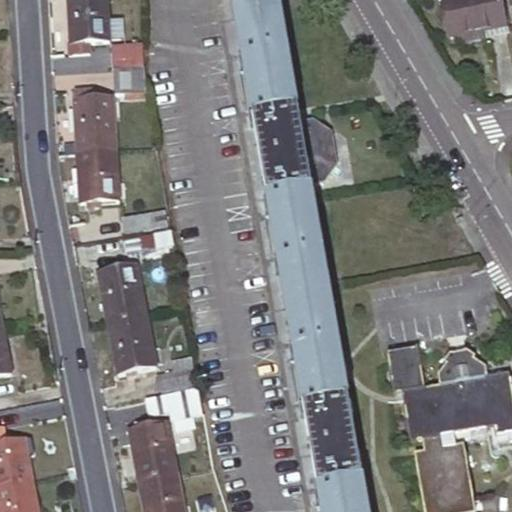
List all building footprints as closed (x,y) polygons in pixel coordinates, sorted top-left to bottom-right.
[(109,43),(106,0),(67,0),(70,45),(109,43)] [(231,0),(235,23),(280,16),(277,0),(231,0)] [(443,0),(451,37),(452,37),(483,31),(505,27),(499,0),(443,0)] [(366,511),(310,186),(297,110),(280,16),(235,23),(321,511),(366,511)] [(485,39),(483,31),(452,37),(454,44),(485,39)] [(144,68),(115,69),(115,94),(144,92),(144,72),(144,68)] [(115,150),(112,97),(91,99),(74,100),(77,153),(115,150)] [(310,108),(297,110),(310,186),(324,183),(338,164),(331,120),(310,108)] [(118,203),(115,150),(77,153),(80,205),(118,203)] [(124,211),(126,226),(159,221),(156,206),(124,211)] [(157,249),(126,254),(127,260),(150,255),(151,261),(177,257),(172,229),(154,233),(157,249)] [(135,236),(123,238),(126,254),(157,249),(154,233),(135,236)] [(145,316),(135,265),(98,272),(108,323),(145,316)] [(156,369),(145,316),(108,323),(118,377),(156,369)] [(0,333),(0,377),(12,375),(5,332),(0,333)] [(395,395),(403,393),(425,389),(418,347),(388,353),(395,395)] [(437,379),(438,387),(486,378),(484,369),(465,356),(450,358),(437,379)] [(155,376),(158,390),(191,384),(187,359),(166,362),(168,373),(155,376)] [(403,393),(411,444),(417,443),(447,438),(503,427),(503,432),(511,430),(511,393),(508,374),(486,378),(438,387),(425,389),(403,393)] [(174,422),(176,422),(195,418),(201,417),(197,391),(148,400),(150,417),(172,413),(174,422)] [(196,428),(195,418),(176,422),(178,431),(196,428)] [(176,474),(167,422),(129,430),(139,482),(176,474)] [(449,446),(447,438),(417,443),(419,450),(414,451),(424,511),(471,511),(481,511),(468,442),(449,446)] [(0,486),(33,480),(25,439),(0,444),(0,486)] [(183,511),(176,474),(139,482),(144,511),(183,511)] [(0,486),(0,511),(38,511),(33,480),(0,486)]
